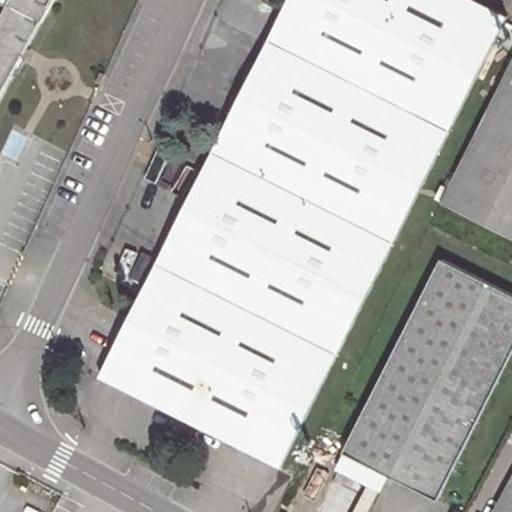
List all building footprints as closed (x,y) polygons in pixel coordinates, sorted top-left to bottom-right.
[(0,0),(0,36),(26,51),(52,0),(0,0)] [(469,0),(290,0),(101,375),(238,445),(281,466),(505,18),(469,0)] [(0,99),(26,51),(0,36),(0,99)] [(511,61),(441,203),(511,238),(511,61)] [(511,350),(511,294),(443,259),(344,453),(406,484),(436,499),(511,350)] [(511,511),(511,480),(494,511),(511,511)]
